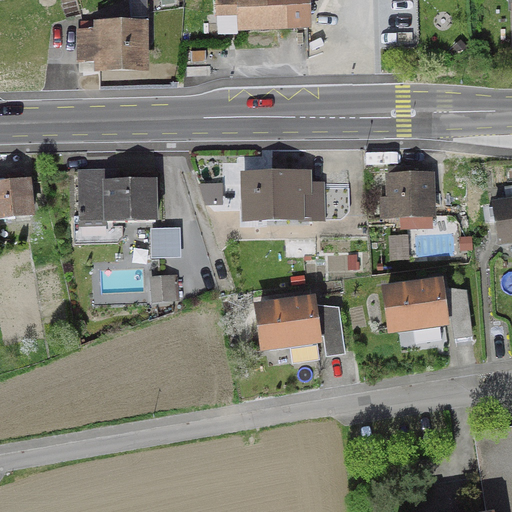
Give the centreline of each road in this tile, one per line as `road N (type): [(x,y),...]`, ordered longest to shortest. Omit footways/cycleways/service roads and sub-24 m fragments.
road 1 (residential): [(0,471),(511,386)]
road 2 (primary): [(511,117),(0,129)]
